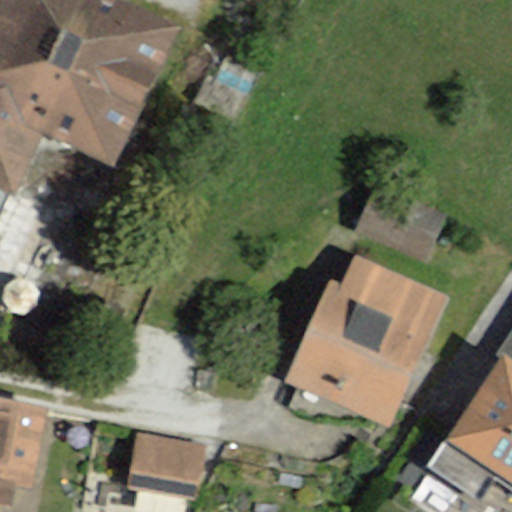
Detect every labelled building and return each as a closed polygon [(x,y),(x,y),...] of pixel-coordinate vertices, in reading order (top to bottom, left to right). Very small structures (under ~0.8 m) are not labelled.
[(0,0),(0,183),(21,138),(96,173),(160,35),(84,0),(0,0)] [(424,254),(439,216),(366,187),(351,226),(424,254)] [(390,409),(442,291),(356,253),(344,281),(330,275),(290,365),(390,409)] [(511,322),(414,472),(466,506),(482,481),(511,500),(511,322)] [(39,391),(0,384),(0,481),(22,485),(39,391)] [(207,441),(145,433),(138,484),(200,492),(207,441)]
